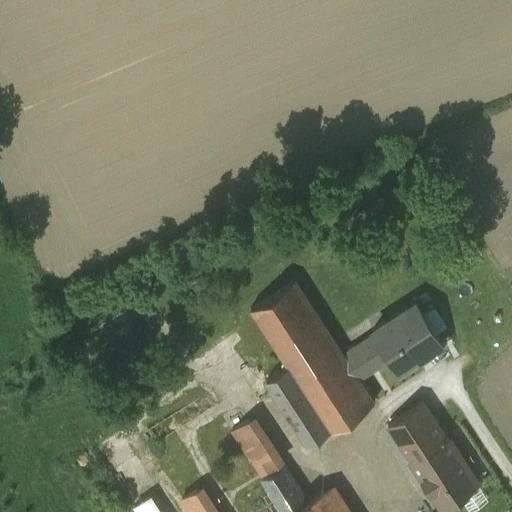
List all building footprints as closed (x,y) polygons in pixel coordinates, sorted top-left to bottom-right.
[(342,346),(296,275),(251,304),(289,361),(267,375),(273,383),(309,439),(373,398),(374,398),(375,397),(360,373),(345,350),(342,346)] [(220,292),(173,323),(195,356),(242,326),(220,292)] [(416,298),(374,326),(376,330),(345,350),(360,373),(391,353),(399,366),(417,354),(415,351),(422,346),(427,353),(442,343),(444,342),(416,298)] [(80,347),(72,348),(77,372),(85,370),(80,347)] [(477,479),(423,397),(389,419),(443,502),(477,479)] [(279,459),(250,413),(233,424),(262,469),(279,459)] [(284,460),(256,478),(274,506),(302,487),(284,460)] [(221,511),(202,483),(183,496),(193,511),(221,511)] [(339,511),(323,486),(308,496),(283,511),(339,511)] [(178,511),(167,487),(144,497),(151,511),(178,511)] [(302,487),(274,506),(278,511),(283,511),(308,496),(302,487)]
